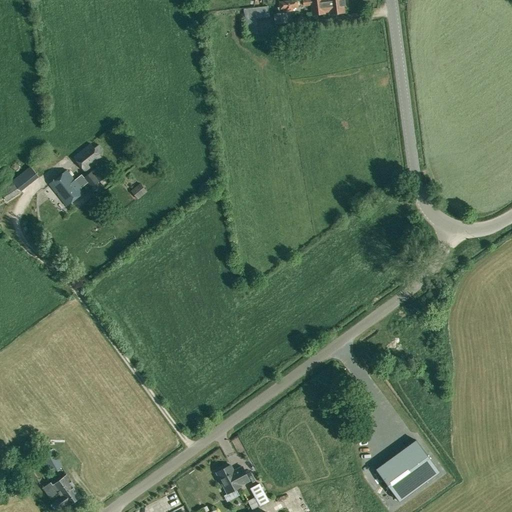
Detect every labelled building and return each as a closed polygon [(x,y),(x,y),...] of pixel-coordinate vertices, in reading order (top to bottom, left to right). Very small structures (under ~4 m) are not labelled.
[(275,14),(273,15),(274,24),(287,22),(286,13),(285,13),(285,12),(293,11),(293,8),(298,8),(297,0),(292,0),(278,2),(279,9),(275,10),(275,14)] [(304,0),(303,0),(304,6),(311,5),(312,15),(324,14),(324,13),(329,12),(329,15),(345,13),(343,0),(304,0)] [(268,6),(263,6),(244,9),(245,20),(244,20),(244,22),(245,24),(244,24),(246,37),(258,36),(256,19),(270,17),(268,6)] [(299,31),(291,33),(287,34),(288,40),(300,38),(299,31)] [(90,143),(72,157),(85,172),(95,164),(98,167),(105,161),(102,158),(99,154),(104,150),(99,144),(94,148),(90,143)] [(91,188),(104,177),(98,169),(92,173),(91,171),(82,178),(91,188)] [(49,184),(67,206),(84,192),(67,170),(49,184)] [(20,192),(12,180),(0,187),(0,191),(6,201),(20,192)] [(148,191),(147,190),(142,185),(140,183),(130,191),(138,200),(148,191)] [(399,502),(439,472),(416,440),(375,469),(399,502)] [(46,443),(38,447),(42,455),(41,455),(52,474),(63,467),(52,449),(50,450),(46,443)] [(7,462),(9,465),(0,471),(0,481),(13,472),(27,463),(20,452),(11,458),(11,459),(7,462)] [(243,486),(252,481),(244,465),(235,470),(232,464),(216,472),(228,495),(244,487),(243,486)] [(57,492),(61,497),(61,498),(62,497),(63,499),(76,489),(74,487),(75,486),(67,475),(53,485),(51,482),(43,488),(50,497),(57,492)] [(50,504),(55,511),(67,504),(68,505),(81,496),(76,489),(63,499),(62,497),(61,498),(61,497),(50,504)]
